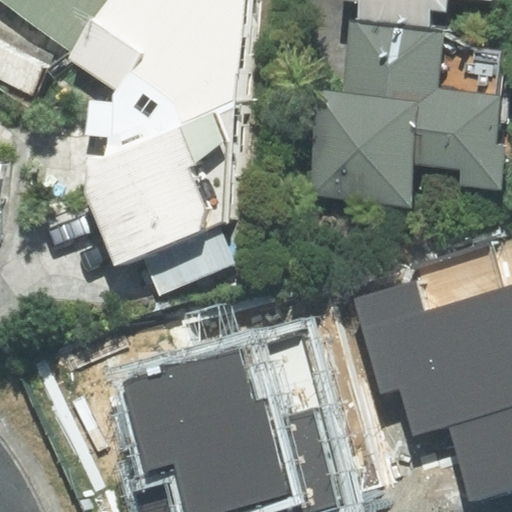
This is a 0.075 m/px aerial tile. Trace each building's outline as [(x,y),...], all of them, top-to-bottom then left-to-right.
[(10,0),(79,51),(76,55),(118,86),(107,191),(141,264),(239,220),(251,0),(10,0)] [(371,0),(369,15),(442,24),(443,4),(459,5),(459,0),(371,0)] [(442,24),(369,15),(362,15),(353,87),(330,85),(318,191),(422,202),(426,159),(472,163),(471,178),(511,183),(511,177),(511,138),(507,137),(511,98),(511,88),(449,81),(455,24),(442,24)] [(56,64),(0,34),(0,74),(39,96),(56,64)] [(265,319),(257,288),(196,305),(198,315),(166,323),(145,344),(156,387),(184,380),(197,433),(219,428),(224,447),(261,438),(267,458),(230,470),(240,511),(398,511),(342,298),(265,319)]
